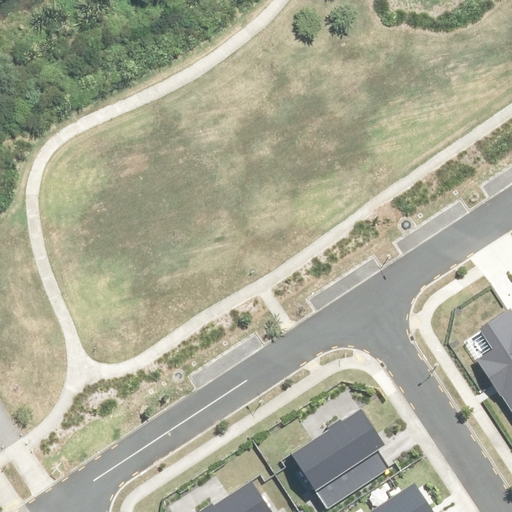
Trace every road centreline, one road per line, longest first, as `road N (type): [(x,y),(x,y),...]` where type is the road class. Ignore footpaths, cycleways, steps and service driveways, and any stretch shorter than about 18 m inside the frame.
road 1 (residential): [(363,301),(63,501)]
road 2 (residential): [(501,511),(363,301)]
road 3 (residential): [(511,206),(363,301)]
